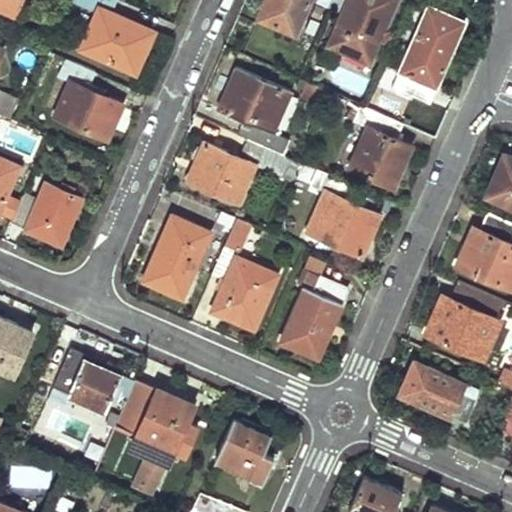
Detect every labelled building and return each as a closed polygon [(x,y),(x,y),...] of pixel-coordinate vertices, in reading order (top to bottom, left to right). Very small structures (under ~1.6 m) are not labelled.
[(0,0),(0,2),(13,9),(17,0),(0,0)] [(84,0),(94,4),(77,42),(132,68),(144,44),(140,42),(148,23),(109,5),(111,0),(84,0)] [(266,0),(258,18),(295,35),(311,0),(266,0)] [(329,44),(371,63),(399,0),(332,0),(329,7),(344,14),(329,44)] [(393,86),(429,104),(466,24),(430,6),(393,86)] [(66,75),(50,109),(102,134),(118,98),(84,82),(92,66),(63,52),(55,69),(66,75)] [(242,121),(237,133),(245,137),(264,146),(289,90),(236,65),(216,109),(242,121)] [(403,125),(361,106),(354,120),(368,126),(349,167),(392,187),(411,145),(397,138),(403,125)] [(17,149),(31,155),(38,137),(24,131),(17,149)] [(191,178),(238,200),(255,163),(266,168),(274,151),(264,146),(245,137),(239,151),(204,135),(193,158),(199,160),(191,178)] [(487,190),(511,201),(511,151),(506,149),(487,190)] [(0,205),(9,210),(18,191),(3,184),(15,159),(0,151),(0,205)] [(9,210),(7,214),(55,237),(77,190),(42,173),(34,192),(20,185),(18,191),(9,210)] [(352,201),(358,189),(323,173),(317,188),(322,191),(304,230),(360,255),(379,213),(352,201)] [(140,273),(180,291),(210,226),(170,208),(140,273)] [(457,260),(511,284),(511,240),(511,238),(511,218),(489,208),(480,227),(473,224),(457,260)] [(207,304),(250,324),(275,270),(235,251),(238,243),(223,236),(209,267),(222,273),(207,304)] [(308,268),(277,337),(314,354),(346,285),(308,268)] [(427,328),(484,354),(502,315),(482,306),(490,289),(458,275),(450,293),(444,290),(427,328)] [(30,324),(0,310),(0,362),(11,368),(30,324)] [(101,361),(64,345),(48,381),(100,404),(119,361),(104,355),(101,361)] [(400,388),(463,417),(473,394),(459,388),(463,378),(414,356),(400,388)] [(190,398),(132,372),(112,417),(133,426),(128,437),(166,453),(190,398)] [(511,390),(498,423),(511,429),(511,390)] [(276,431),(228,410),(211,451),(258,472),(276,431)] [(129,477),(148,485),(161,456),(146,449),(139,464),(135,463),(129,477)] [(51,489),(52,466),(10,464),(9,487),(51,489)] [(389,511),(402,484),(365,467),(348,506),(361,511),(389,511)] [(192,501),(217,511),(244,511),(248,504),(200,483),(192,501)] [(461,511),(432,499),(425,511),(461,511)] [(217,511),(192,501),(187,511),(217,511)] [(0,511),(17,511),(19,509),(4,503),(2,508),(0,506),(0,511)]
